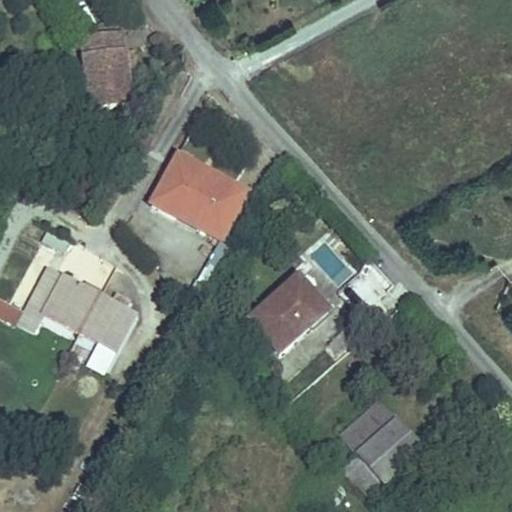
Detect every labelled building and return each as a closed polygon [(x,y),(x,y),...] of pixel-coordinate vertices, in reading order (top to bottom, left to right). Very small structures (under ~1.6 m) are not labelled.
[(126,55),(124,36),(111,38),(113,56),(126,55)] [(133,108),(126,55),(113,56),(111,38),(80,42),(90,114),(133,108)] [(142,107),(136,54),(126,55),(133,108),(142,107)] [(247,195),(178,158),(174,166),(205,183),(207,180),(245,201),(247,195)] [(244,202),(245,201),(207,180),(205,183),(174,166),(152,207),(221,244),(244,202)] [(103,174),(93,167),(84,179),(94,186),(103,174)] [(234,251),(258,208),(244,202),(221,244),(234,251)] [(213,290),(234,251),(221,244),(199,283),(213,290)] [(382,325),(404,302),(369,267),(346,291),(382,325)] [(79,336),(99,300),(96,298),(98,294),(85,287),(82,291),(47,273),(28,309),(45,317),(79,336)] [(278,357),(327,315),(298,281),(249,324),(278,357)] [(207,302),(213,290),(199,283),(192,294),(207,302)] [(123,313),(128,304),(117,298),(112,307),(123,313)] [(115,355),(134,318),(123,313),(112,307),(99,300),(79,336),(115,355)] [(34,337),(45,317),(28,309),(18,328),(34,337)] [(413,359),(414,351),(414,346),(412,342),(409,337),(406,334),(402,331),(397,329),(392,328),(387,329),(382,330),(378,332),(374,336),(371,340),(369,344),(368,351),(368,356),(370,361),(373,365),(380,372),(390,375),(400,373),(408,367),(411,363),(413,359)] [(422,455),(379,405),(340,439),(358,459),(343,473),(370,501),(422,455)] [(486,434),(504,418),(493,406),(475,423),(486,434)] [(441,446),(456,432),(451,427),(436,441),(441,446)] [(84,511),(87,507),(76,500),(68,511),(84,511)]
